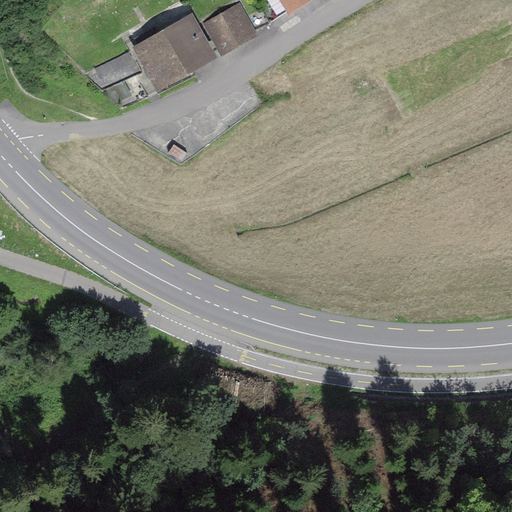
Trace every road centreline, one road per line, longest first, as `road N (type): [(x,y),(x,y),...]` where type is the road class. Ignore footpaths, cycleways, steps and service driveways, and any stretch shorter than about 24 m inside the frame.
road 1 (primary): [(0,154),(89,236),(226,309),(356,343),(511,343)]
road 2 (residential): [(0,143),(100,128),(184,103),(356,0)]
road 3 (track): [(197,339),(146,388),(37,442),(0,470)]
